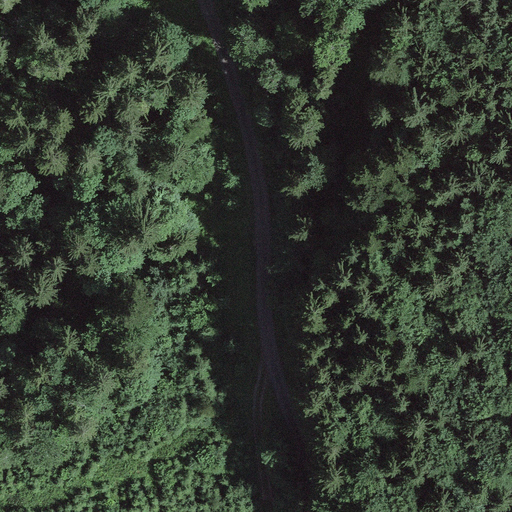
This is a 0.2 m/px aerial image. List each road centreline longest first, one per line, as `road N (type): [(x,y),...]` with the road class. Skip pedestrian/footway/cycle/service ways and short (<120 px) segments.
road 1 (track): [(205,0),(251,156),(263,348),(328,511)]
road 2 (track): [(263,348),(259,419),(270,511)]
